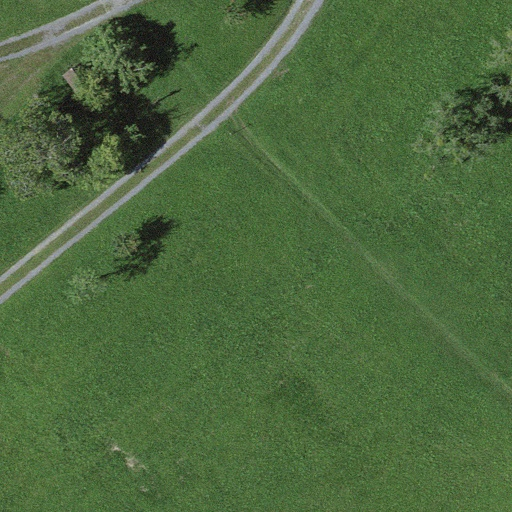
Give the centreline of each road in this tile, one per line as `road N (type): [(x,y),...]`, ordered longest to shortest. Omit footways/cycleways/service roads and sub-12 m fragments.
road 1 (track): [(0,291),(218,109),(279,45),(308,0)]
road 2 (track): [(137,0),(0,55)]
